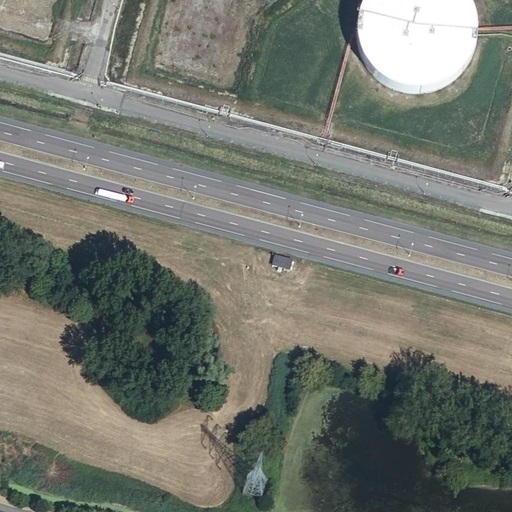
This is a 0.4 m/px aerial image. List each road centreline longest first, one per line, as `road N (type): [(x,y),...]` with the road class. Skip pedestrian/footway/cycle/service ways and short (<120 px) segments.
road 1 (secondary): [(511,268),(0,131)]
road 2 (secondary): [(0,167),(511,303)]
